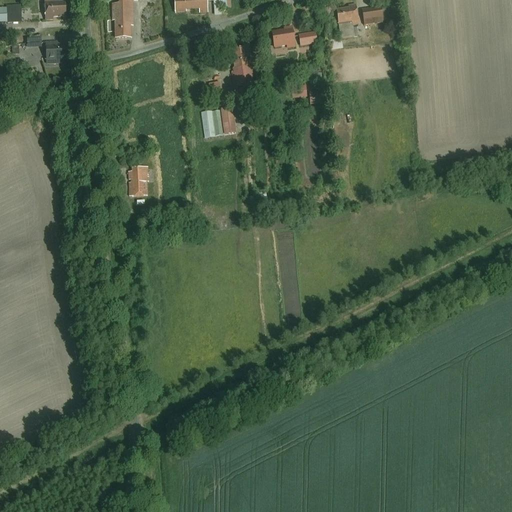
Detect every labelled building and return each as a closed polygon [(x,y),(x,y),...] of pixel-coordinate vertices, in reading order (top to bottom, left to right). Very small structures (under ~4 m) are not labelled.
[(56,2),(47,3),(48,20),(72,17),(70,0),(56,2)] [(177,0),(178,14),(189,13),(188,10),(202,9),(202,12),(212,11),(211,2),(210,0),(177,0)] [(217,15),(225,15),(224,9),(231,8),(230,0),(216,0),(216,2),(217,15)] [(123,4),(115,5),(115,12),(117,12),(118,39),(136,38),(135,26),(137,26),(136,4),(132,4),(131,1),(123,1),(123,4)] [(24,5),(10,7),(10,9),(12,22),(12,24),(26,22),(24,5)] [(362,8),(340,10),(342,27),(356,26),(364,25),(362,12),(362,8)] [(10,9),(0,9),(0,22),(12,22),(10,9)] [(384,9),(362,12),(364,25),(386,22),(384,9)] [(357,38),(356,26),(342,27),(343,39),(357,38)] [(288,30),(275,32),(278,48),(291,46),(292,48),(300,47),(300,45),(298,35),(297,27),(288,29),(288,30)] [(300,45),(320,42),(318,32),(298,35),(300,45)] [(31,40),(31,54),(45,53),(45,40),(31,40)] [(345,40),(332,41),(333,50),(346,49),(345,40)] [(75,46),(49,47),(49,63),(75,62),(75,46)] [(254,63),(240,65),(243,86),(257,84),(254,63)] [(224,82),(211,84),(213,98),(226,96),(224,82)] [(235,108),(223,110),(227,135),(239,134),(235,108)] [(203,112),(205,139),(223,137),(221,111),(203,112)] [(151,168),(135,169),(135,172),(131,172),(133,198),(149,197),(149,182),(152,182),(151,168)]
